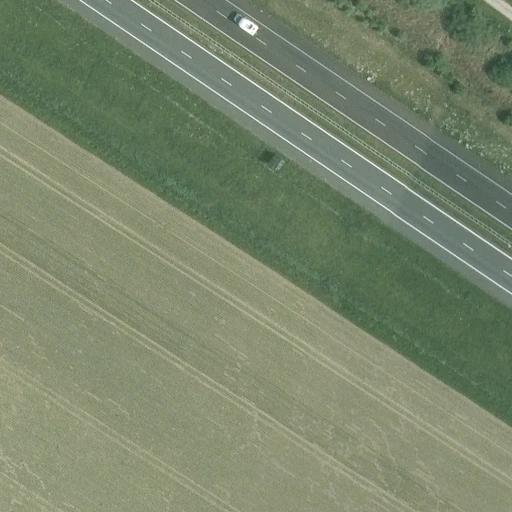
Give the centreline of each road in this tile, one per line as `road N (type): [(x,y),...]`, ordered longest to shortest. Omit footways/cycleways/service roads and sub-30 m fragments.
road 1 (motorway): [(104,0),(511,279)]
road 2 (motorway): [(511,214),(198,0)]
